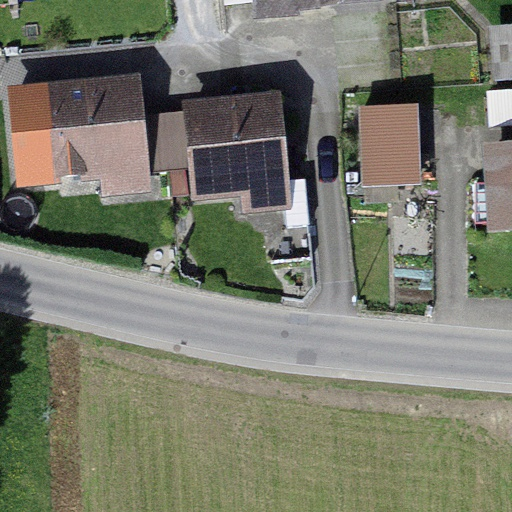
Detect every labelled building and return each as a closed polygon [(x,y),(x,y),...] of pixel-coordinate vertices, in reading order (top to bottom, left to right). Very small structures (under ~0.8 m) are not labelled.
[(416,21),(414,0),(258,0),(261,34),(416,21)] [(511,76),(511,25),(490,27),(494,77),(511,76)] [(511,89),(485,91),(487,127),(511,126),(511,89)] [(140,95),(52,104),(62,200),(106,195),(108,215),(153,210),(152,201),(145,135),(140,95)] [(281,110),(192,121),(193,131),(201,197),(203,215),(248,210),(250,226),(294,221),(281,110)] [(417,122),(365,125),(369,197),(421,194),(417,122)] [(201,197),(193,131),(145,135),(152,201),(201,197)] [(511,224),(511,148),(488,151),(495,226),(511,224)]
